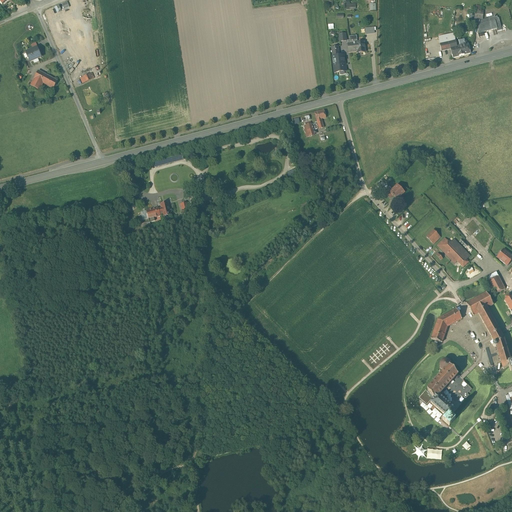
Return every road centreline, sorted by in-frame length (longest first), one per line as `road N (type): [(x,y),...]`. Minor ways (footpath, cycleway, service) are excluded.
road 1 (primary): [(102,161),(338,98)]
road 2 (primary): [(338,98),(511,50)]
road 3 (residential): [(369,196),(459,302)]
